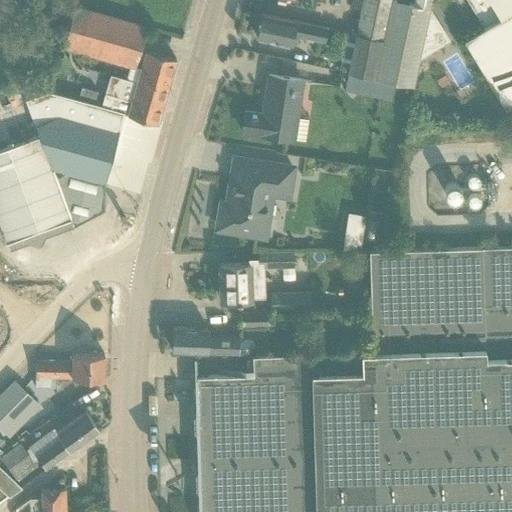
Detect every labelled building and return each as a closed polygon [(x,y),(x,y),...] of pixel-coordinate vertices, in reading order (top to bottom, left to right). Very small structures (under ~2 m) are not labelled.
[(413,0),(413,6),(390,1),(382,40),(354,34),(346,73),(413,87),(419,59),(429,8),(431,0),(413,0)] [(361,0),(354,34),(382,40),(390,1),(389,0),(361,0)] [(462,39),(504,108),(511,102),(511,0),(466,0),(482,27),(462,39)] [(146,28),(126,22),(73,7),(62,45),(129,65),(135,66),(146,28)] [(429,8),(419,59),(449,41),(429,8)] [(326,28),(260,14),(255,37),(291,44),(293,36),(323,42),(326,28)] [(129,65),(125,79),(136,82),(137,78),(167,87),(175,59),(145,51),(140,67),(135,66),(129,65)] [(136,82),(125,79),(109,75),(100,105),(123,111),(157,121),(167,87),(137,78),(136,82)] [(298,117),(304,80),(268,75),(262,114),(244,112),(241,132),(304,141),(308,119),(298,117)] [(347,77),(340,85),(354,98),(361,90),(347,77)] [(81,87),(77,98),(93,102),(96,91),(81,87)] [(27,100),(38,135),(0,148),(0,226),(6,242),(12,240),(14,246),(27,241),(38,246),(43,235),(72,225),(102,210),(102,205),(103,183),(108,165),(110,157),(113,148),(123,111),(100,105),(51,91),(27,100)] [(217,228),(267,236),(273,198),(290,200),(295,168),(234,158),(230,180),(234,181),(230,205),(221,204),(217,228)] [(466,182),(467,185),(470,186),(473,187),(476,185),(478,183),(478,179),(477,176),(474,175),(471,174),(468,176),(466,178),(466,182)] [(448,184),(445,186),(443,189),(443,193),(445,196),(448,199),(451,199),(455,199),(458,197),(459,193),(459,190),(458,186),(455,184),(451,183),(448,184)] [(467,202),(468,205),(471,207),(474,207),(477,206),(479,203),(479,200),(478,197),(475,195),(472,195),(469,196),(467,199),(467,202)] [(341,249),(359,249),(364,215),(347,212),(341,249)] [(252,374),(193,375),(196,511),(511,511),(511,245),(444,248),(366,251),(367,284),(368,308),(370,350),(271,354),(251,355),(252,374)] [(238,263),(218,263),(220,299),(235,299),(235,301),(240,300),(240,299),(264,298),(263,267),(293,267),(293,250),(259,251),(259,259),(248,259),(248,262),(238,263)] [(367,284),(345,283),(346,309),(368,308),(367,284)] [(269,292),(270,310),(310,310),(309,291),(269,292)] [(270,325),(270,310),(238,311),(238,326),(270,325)] [(171,350),(237,353),(248,353),(252,350),(253,346),(252,341),(250,338),(207,336),(207,329),(171,327),(171,350)] [(34,361),(34,387),(50,388),(50,378),(70,378),(70,377),(102,378),(103,354),(71,353),(71,362),(34,361)] [(13,380),(0,393),(0,440),(6,435),(8,437),(39,405),(13,380)] [(55,433),(59,438),(34,456),(44,470),(98,430),(84,411),(55,433)] [(0,458),(16,481),(37,466),(32,459),(31,460),(19,443),(0,456),(0,458)] [(0,490),(8,498),(21,489),(0,468),(0,490)] [(64,511),(64,489),(41,490),(41,498),(28,498),(14,508),(14,511),(64,511)]
